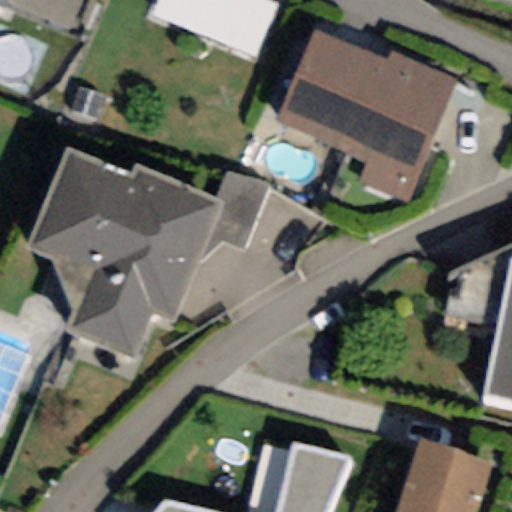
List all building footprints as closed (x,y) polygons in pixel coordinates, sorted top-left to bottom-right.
[(0,0),(0,16),(2,17),(6,6),(8,0),(0,0)] [(281,12),(252,0),(155,0),(149,16),(259,63),(281,12)] [(382,68),(311,36),(271,126),(366,168),(357,188),(401,208),(456,84),(388,54),(382,68)] [(130,188),(67,162),(28,258),(51,266),(73,319),(63,339),(133,367),(153,324),(175,330),(199,266),(218,213),(211,209),(137,174),(130,188)] [(218,213),(199,266),(220,246),(243,254),(268,190),(224,178),(211,209),(218,213)] [(511,253),(453,281),(444,323),(497,335),(482,406),(511,412),(511,253)] [(418,451),(399,511),(478,511),(491,473),(418,451)] [(274,511),(176,511),(165,509),(162,511),(329,511),(348,461),(288,452),(274,511)]
